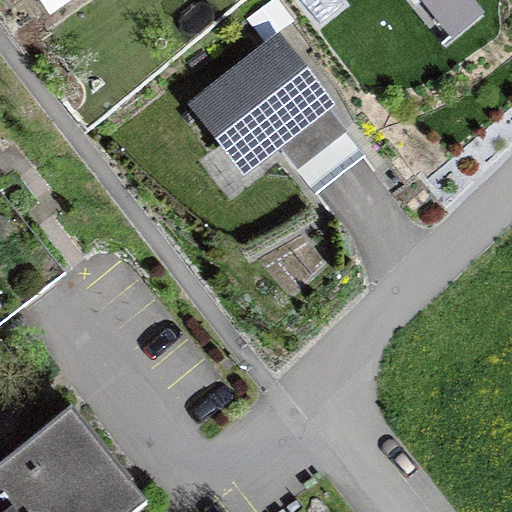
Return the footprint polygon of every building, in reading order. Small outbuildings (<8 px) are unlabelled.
[(265,45),(295,22),(278,0),(272,0),(246,20),(265,45)] [(430,0),(438,10),(450,0),(430,0)] [(336,109),(280,36),(185,108),(242,182),(280,153),(313,196),(366,156),(332,112),(336,109)] [(0,325),(61,277),(0,201),(0,325)] [(138,511),(146,506),(73,414),(0,471),(0,511),(138,511)]
